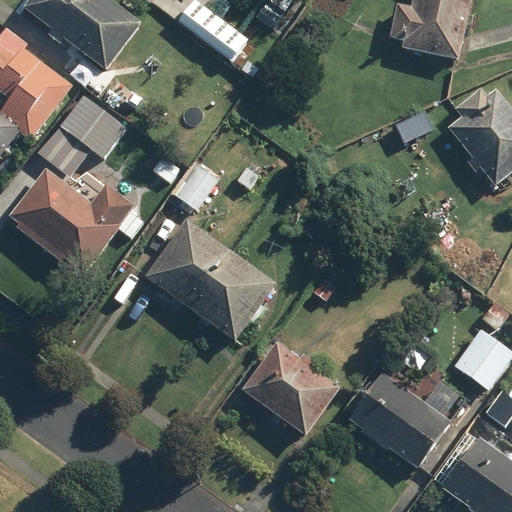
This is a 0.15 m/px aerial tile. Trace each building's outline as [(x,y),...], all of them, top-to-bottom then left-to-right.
[(105,0),(36,0),(27,12),(107,77),(144,31),(105,0)] [(197,0),(179,24),(233,64),(260,28),(223,0),(217,0),(210,10),(197,0)] [(411,0),(401,52),(466,65),(479,0),(411,0)] [(0,163),(22,136),(34,145),(72,91),(46,72),(47,71),(6,36),(0,43),(0,94),(11,103),(4,113),(0,110),(0,163)] [(511,108),(497,90),(447,129),(498,191),(511,179),(511,108)] [(84,100),(40,156),(71,180),(93,152),(106,162),(129,135),(99,110),(98,111),(84,100)] [(182,171),(163,160),(152,177),(171,189),(182,171)] [(222,180),(196,163),(174,196),(200,213),(222,180)] [(105,191),(93,208),(45,174),(11,221),(89,279),(124,231),(121,229),(133,211),(105,191)] [(281,289),(188,224),(147,283),(239,348),(281,289)] [(511,369),(511,345),(487,326),(453,371),(489,399),(511,369)] [(341,393),(277,345),(243,391),(307,439),(341,393)] [(425,407),(384,377),(351,421),(419,472),(468,407),(440,386),(425,407)] [(511,511),(511,464),(480,441),(441,493),(466,511),(511,511)]
